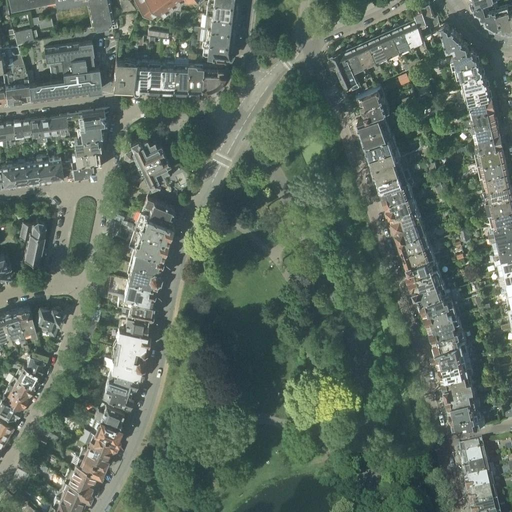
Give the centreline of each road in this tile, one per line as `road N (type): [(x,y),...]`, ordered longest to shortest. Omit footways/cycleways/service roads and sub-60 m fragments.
road 1 (residential): [(441,439),(419,347),(339,111),(301,51)]
road 2 (residential): [(213,175),(174,278),(148,403),(95,511)]
road 3 (residential): [(0,473),(53,375),(83,290)]
road 4 (residential): [(0,111),(106,97),(125,110)]
